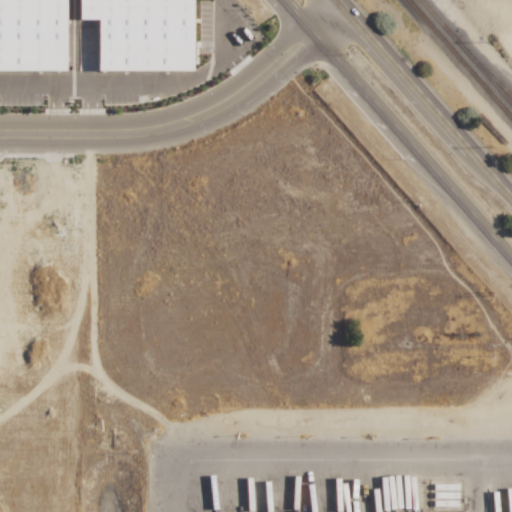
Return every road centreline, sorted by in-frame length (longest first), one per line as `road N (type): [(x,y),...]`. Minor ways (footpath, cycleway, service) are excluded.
road 1 (residential): [(0,130),(155,128),(196,115),(341,2)]
road 2 (primary): [(282,0),(511,260)]
road 3 (primary): [(511,196),(339,0)]
